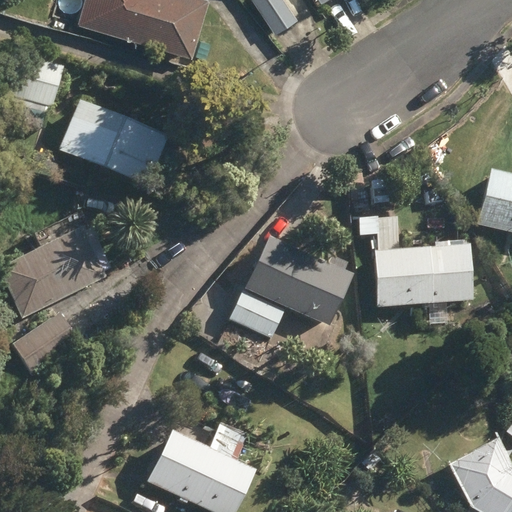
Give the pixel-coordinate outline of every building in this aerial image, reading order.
[(193,60),(209,1),(203,0),(84,0),(77,27),(111,37),(193,60)] [(254,0),(252,2),(275,36),(297,21),(282,0),(254,0)] [(8,55),(0,83),(0,95),(14,100),(12,108),(23,112),(47,118),(49,111),(53,113),(65,71),(36,63),(8,55)] [(150,188),(166,194),(181,158),(165,152),(169,143),(80,106),(59,157),(148,193),(150,188)] [(478,226),(511,234),(511,175),(491,171),(478,226)] [(374,252),(377,308),(474,303),(471,246),(399,250),(397,218),(376,220),(378,252),(374,252)] [(0,268),(0,273),(22,320),(108,279),(105,273),(111,270),(92,229),(86,232),(84,229),(75,233),(69,220),(50,229),(56,242),(0,268)] [(246,290),(332,328),(355,275),(269,238),(246,290)] [(225,345),(263,362),(285,312),(243,293),(230,322),(234,324),(225,345)] [(12,347),(34,379),(81,346),(59,314),(12,347)] [(149,484),(210,511),(238,511),(257,471),(173,432),(149,484)] [(471,509),(476,511),(511,511),(511,468),(497,441),(449,466),(471,509)] [(362,464),(370,473),(381,462),(373,453),(362,464)]
